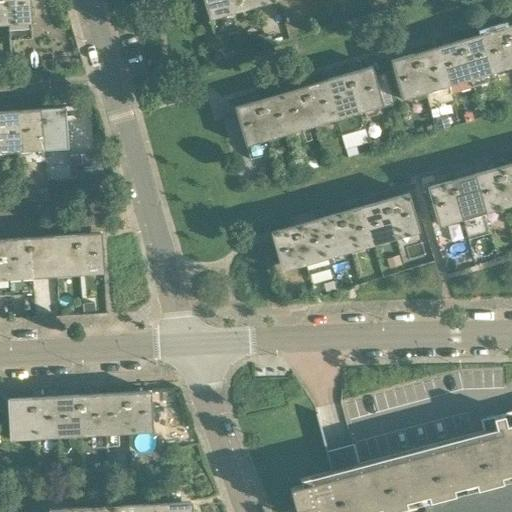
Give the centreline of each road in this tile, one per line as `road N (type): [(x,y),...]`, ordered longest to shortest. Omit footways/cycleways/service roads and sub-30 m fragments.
road 1 (residential): [(184,348),(87,0)]
road 2 (residential): [(184,348),(511,332)]
road 3 (residential): [(0,360),(184,348)]
road 4 (residential): [(247,511),(184,348)]
